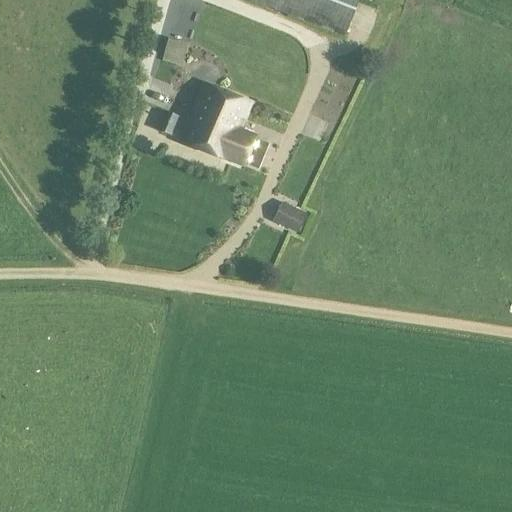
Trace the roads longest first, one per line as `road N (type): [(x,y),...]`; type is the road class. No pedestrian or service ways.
road 1 (track): [(0,275),(117,272),(511,336)]
road 2 (unclassified): [(162,0),(92,261),(82,273),(0,172)]
